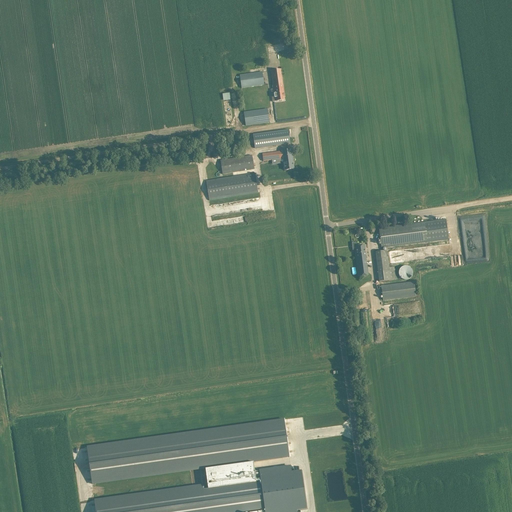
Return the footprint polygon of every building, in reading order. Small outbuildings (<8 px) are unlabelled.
[(281,69),(271,71),(274,98),(276,98),(277,101),(285,100),(281,69)] [(264,85),(263,72),(240,75),(241,88),(264,85)] [(268,109),(244,112),(246,126),(269,123),(268,109)] [(290,143),(289,130),(253,134),(255,148),(290,143)] [(293,162),(291,150),(286,150),(263,153),(263,159),(264,161),(278,159),(283,159),(284,164),(285,170),(289,170),(294,169),(293,163),(293,162)] [(223,174),(232,173),(233,174),(233,175),(239,174),(239,172),(254,169),(252,155),(221,160),(223,174)] [(255,173),(233,176),(207,181),(206,181),(209,201),(223,198),(258,193),(255,174),(255,173)] [(447,220),(379,228),(382,248),(413,245),(449,240),(447,220)] [(355,250),(358,277),(368,275),(364,245),(356,246),(356,250),(355,250)] [(380,282),(396,280),(397,280),(396,269),(394,269),(394,267),(389,268),(387,251),(376,252),(380,282)] [(448,274),(446,261),(402,267),(403,279),(448,274)] [(383,301),(416,297),(414,282),(381,287),(383,301)] [(290,455),(285,419),(87,446),(92,483),(290,455)] [(255,472),(255,471),(254,462),(205,469),(208,489),(256,482),(255,472)] [(292,472),(291,465),(259,470),(261,482),(95,505),(95,511),(229,511),(265,507),(265,511),(297,511),(297,509),(307,507),(302,470),(292,472)]
